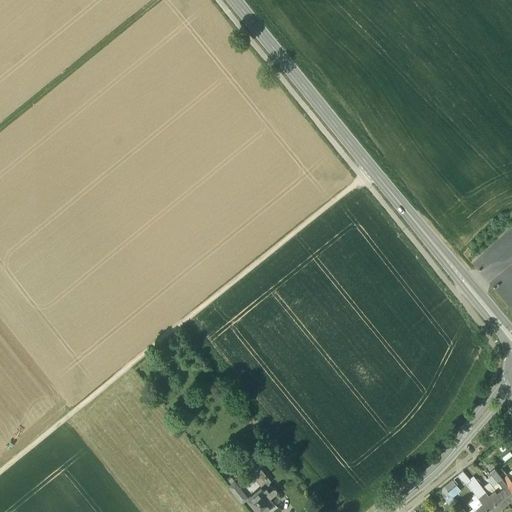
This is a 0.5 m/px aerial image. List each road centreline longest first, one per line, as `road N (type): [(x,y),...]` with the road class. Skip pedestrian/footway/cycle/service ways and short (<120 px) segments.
road 1 (track): [(0,472),(372,169)]
road 2 (secondary): [(511,341),(234,0)]
road 3 (track): [(0,126),(154,0)]
road 4 (tertiary): [(384,511),(511,387)]
